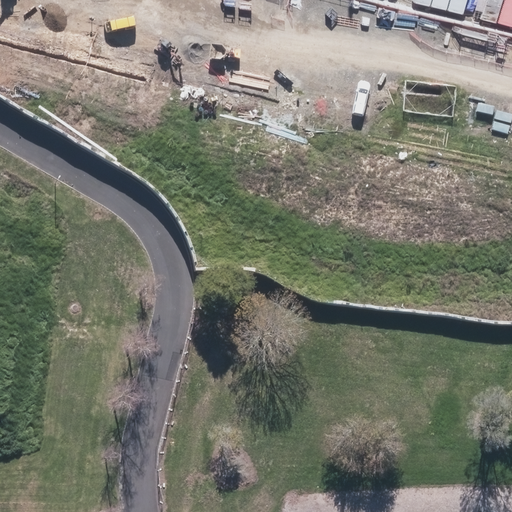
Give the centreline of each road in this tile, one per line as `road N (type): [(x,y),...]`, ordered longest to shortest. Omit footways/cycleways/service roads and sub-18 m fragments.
road 1 (unclassified): [(137,511),(140,454),(177,262),(137,211),(0,125)]
road 2 (unknown): [(511,80),(161,0)]
